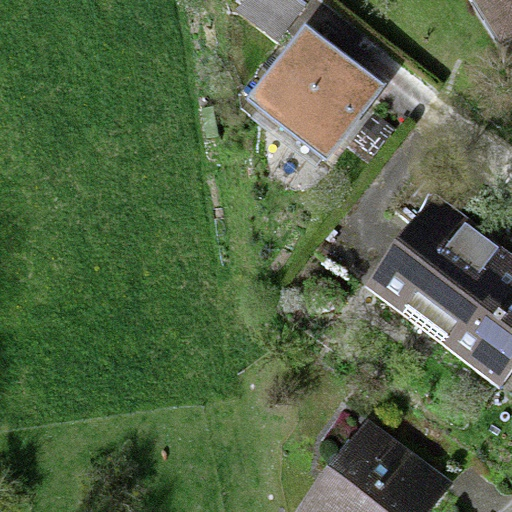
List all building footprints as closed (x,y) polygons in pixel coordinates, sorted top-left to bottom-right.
[(297,0),(249,0),(239,14),(278,43),(305,6),(297,0)] [(511,0),(475,0),(476,1),(478,0),(487,0),(506,30),(511,26),(511,0)] [(324,162),(375,94),(307,43),(256,111),(324,162)] [(395,214),(419,232),(373,293),(497,385),(511,365),(511,281),(460,243),(466,235),(434,211),(454,184),(430,166),(395,214)] [(365,437),(347,461),(337,460),(330,464),(328,472),(332,481),(309,511),(409,511),(430,484),(365,437)]
